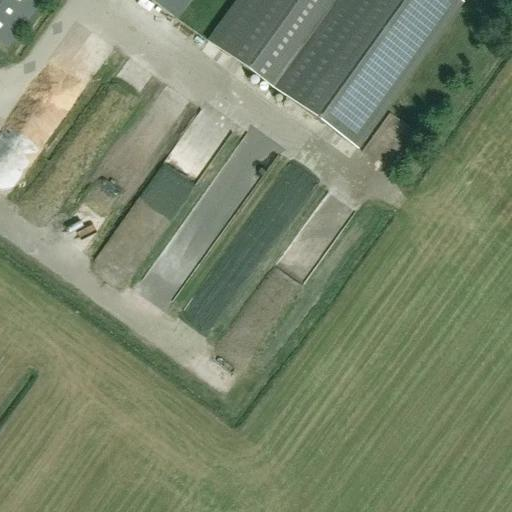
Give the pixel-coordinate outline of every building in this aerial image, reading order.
[(0,0),(0,43),(8,49),(42,0),(0,0)] [(238,0),(209,42),(356,149),(461,4),(454,0),(238,0)] [(62,40),(8,142),(43,161),(97,59),(62,40)] [(95,117),(64,164),(85,177),(115,131),(95,117)] [(262,174),(273,163),(262,152),(268,146),(258,135),(241,152),(262,174)] [(0,190),(29,190),(29,165),(0,165),(0,190)] [(251,197),(242,182),(224,193),(233,208),(251,197)]
